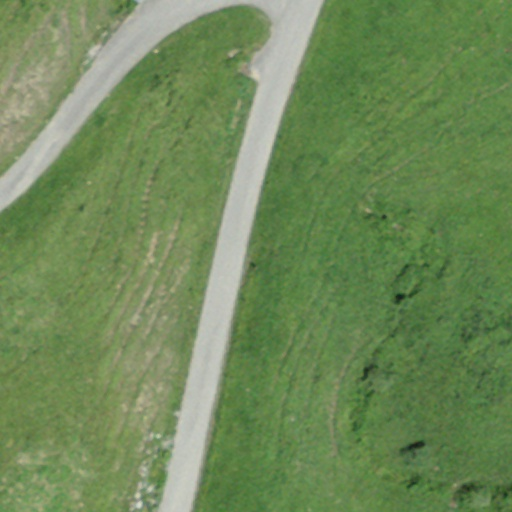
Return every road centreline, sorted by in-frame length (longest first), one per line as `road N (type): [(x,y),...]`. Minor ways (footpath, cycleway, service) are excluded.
road 1 (unclassified): [(308,0),(184,511)]
road 2 (track): [(137,0),(0,144)]
